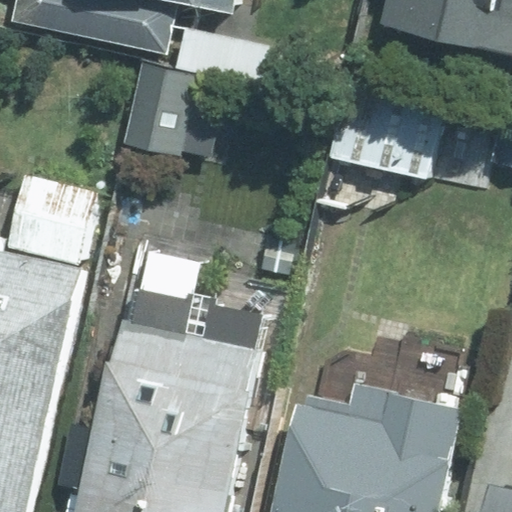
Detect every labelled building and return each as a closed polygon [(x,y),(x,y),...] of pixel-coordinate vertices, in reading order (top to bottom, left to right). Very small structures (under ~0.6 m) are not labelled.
[(25,0),(19,37),(84,49),(93,0),(128,0),(142,3),(133,52),(176,60),(185,11),(239,21),(243,0),(25,0)] [(511,0),(395,0),(379,81),(511,107),(511,0)] [(206,90),(143,80),(132,156),(195,165),(206,90)] [(346,96),(335,158),(429,174),(440,112),(346,96)] [(511,122),(505,121),(497,169),(511,171),(511,122)] [(10,255),(87,271),(103,194),(26,178),(10,255)] [(0,511),(37,511),(86,279),(9,263),(0,261),(0,511)] [(186,336),(189,318),(148,310),(145,329),(123,324),(85,511),(230,511),(266,327),(219,318),(214,342),(186,336)] [(447,511),(468,413),(364,392),(360,413),(305,402),(283,511),(447,511)] [(511,511),(511,493),(495,491),(491,511),(511,511)]
